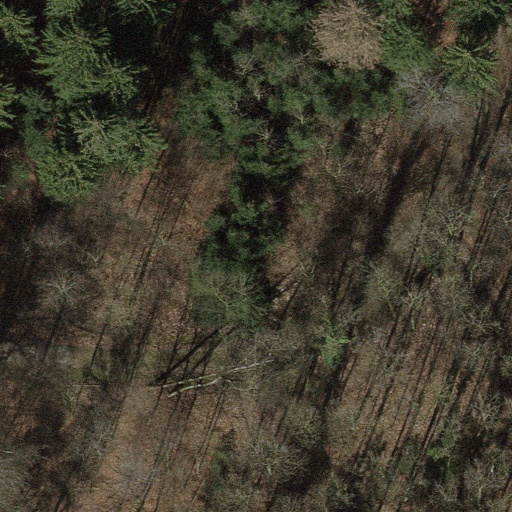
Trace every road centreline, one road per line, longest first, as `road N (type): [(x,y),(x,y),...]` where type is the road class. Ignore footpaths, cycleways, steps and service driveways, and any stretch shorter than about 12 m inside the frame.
road 1 (track): [(0,344),(172,356),(259,346),(366,295),(436,212)]
road 2 (track): [(436,212),(497,95),(511,26)]
road 3 (track): [(511,318),(436,212)]
